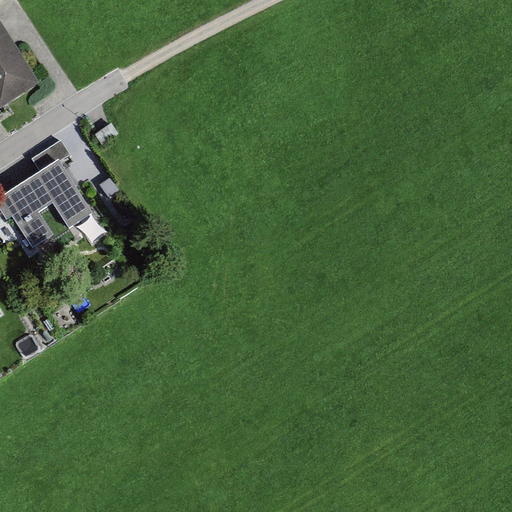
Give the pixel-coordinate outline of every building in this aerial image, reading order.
[(42,86),(0,22),(0,108),(2,112),(42,86)] [(32,161),(42,175),(60,164),(71,157),(62,142),(32,161)] [(93,216),(60,164),(42,175),(0,201),(0,212),(7,224),(14,220),(33,250),(54,237),(39,215),(54,205),(70,230),(93,216)] [(112,180),(101,187),(108,199),(120,192),(112,180)] [(99,229),(91,234),(96,242),(104,237),(99,229)]
